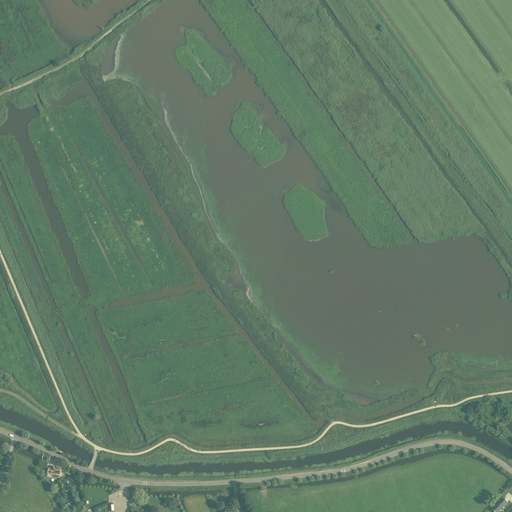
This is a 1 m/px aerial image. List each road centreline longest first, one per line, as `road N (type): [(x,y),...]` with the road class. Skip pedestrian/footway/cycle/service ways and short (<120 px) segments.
road 1 (tertiary): [(511,474),(443,439),(343,470),(234,483),(145,482),(89,472),(0,430)]
road 2 (track): [(332,0),(511,253)]
road 3 (track): [(511,205),(366,0)]
road 4 (track): [(0,95),(68,63),(148,0)]
